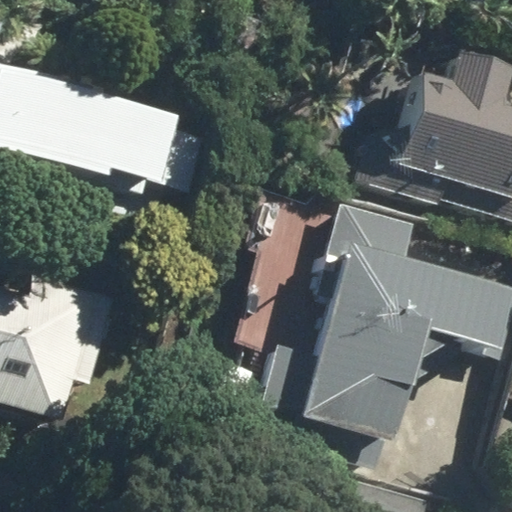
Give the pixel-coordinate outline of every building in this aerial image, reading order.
[(359,118),(344,176),(511,219),(511,120),(480,112),(492,64),(440,51),(434,73),(408,66),(392,127),(359,118)] [(0,186),(53,203),(56,194),(107,209),(110,197),(159,211),(176,156),(52,119),(56,108),(0,91),(0,186)] [(396,232),(320,212),(306,265),(312,266),(285,364),(246,354),(227,423),(361,460),(392,348),(466,368),(467,361),(488,366),(506,298),(387,266),(396,232)] [(0,428),(33,438),(44,397),(62,402),(83,325),(87,311),(0,287),(0,428)] [(374,442),(365,487),(465,507),(484,410),(457,405),(447,457),(374,442)] [(511,440),(492,439),(487,506),(511,507),(511,440)] [(408,511),(410,509),(328,487),(321,511),(408,511)]
